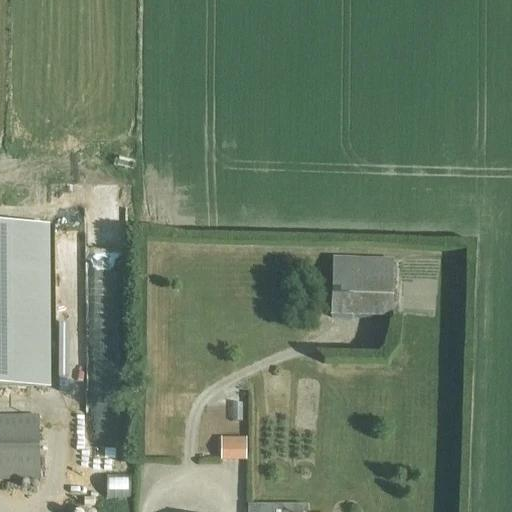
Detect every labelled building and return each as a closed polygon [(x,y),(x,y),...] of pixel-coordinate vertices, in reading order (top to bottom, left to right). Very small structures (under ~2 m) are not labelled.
[(0,390),(46,390),(45,229),(0,229),(0,390)] [(391,321),(393,263),(332,261),(330,319),(391,321)] [(127,456),(128,337),(88,336),(87,455),(127,456)] [(242,405),(232,405),(232,423),(242,423),(242,405)] [(0,484),(38,484),(37,419),(0,418),(0,484)] [(250,461),(249,437),(223,438),(223,461),(250,461)] [(133,480),(111,479),(111,493),(132,494),(133,480)]
